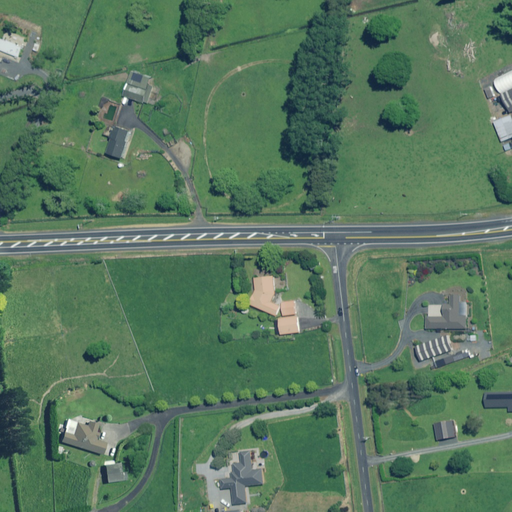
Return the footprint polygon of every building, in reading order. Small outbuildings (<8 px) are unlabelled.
[(25,47),(4,39),(0,48),(0,49),(20,57),(25,47)] [(153,79),(133,72),(125,96),(148,104),(152,91),(149,90),(153,79)] [(511,78),(509,80),(511,87),(511,89),(503,94),(511,112),(511,111),(511,78)] [(511,138),(511,115),(495,122),(503,142),(511,138)] [(132,131),(117,127),(113,139),(114,139),(109,153),(124,158),(129,142),(128,142),(132,131)] [(276,293),(275,277),(256,278),(257,291),(249,304),(278,316),(282,306),(273,302),(276,293)] [(468,329),(468,302),(461,302),(461,295),(452,295),(452,304),(445,304),(445,317),(428,317),(428,329),(468,329)] [(291,302),(283,303),(285,316),(292,315),(291,302)] [(302,332),(300,316),(280,319),(282,335),(302,332)] [(454,350),(449,336),(417,346),(422,361),(454,350)] [(88,426),(69,420),(62,442),(103,455),(107,444),(97,440),(99,433),(97,433),(100,425),(89,422),(88,426)] [(457,437),(454,421),(437,424),(440,440),(457,437)] [(254,470),(253,451),(242,452),(243,463),(235,464),(236,471),(233,472),(234,478),(223,479),(224,489),(234,488),(235,505),(249,504),(247,486),(265,484),(264,469),(254,470)] [(121,463),(105,465),(108,484),(123,481),(121,463)]
